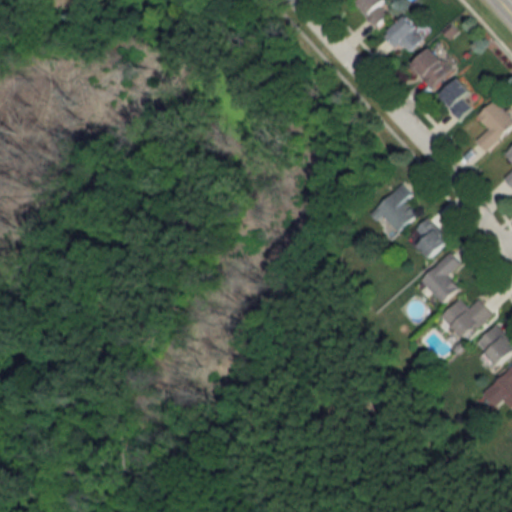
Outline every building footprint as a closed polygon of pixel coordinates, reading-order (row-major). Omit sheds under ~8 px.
[(383,6),(390,0),(389,0),(360,0),(359,1),(378,26),(391,16),(383,6)] [(387,36),(400,48),(404,44),(412,52),(428,36),(407,16),(387,36)] [(436,88),(455,69),(433,47),(414,65),(436,88)] [(476,107),(467,98),(475,90),(462,77),(443,96),(465,117),(476,107)] [(511,129),(511,114),(497,99),(481,115),(493,128),(480,140),(490,150),(511,129)] [(402,231),(421,214),(409,201),(416,195),(407,184),(374,213),(381,221),(388,215),(402,231)] [(414,234),(435,258),(453,242),(432,218),(414,234)] [(451,276),(465,263),(454,252),(425,280),(447,303),(463,288),(451,276)] [(482,299),(472,308),(464,299),(445,315),(465,339),(495,313),(482,299)] [(502,366),(511,357),(511,339),(500,326),(481,342),(502,366)] [(507,400),(511,406),(511,369),(485,392),(498,407),(507,400)]
